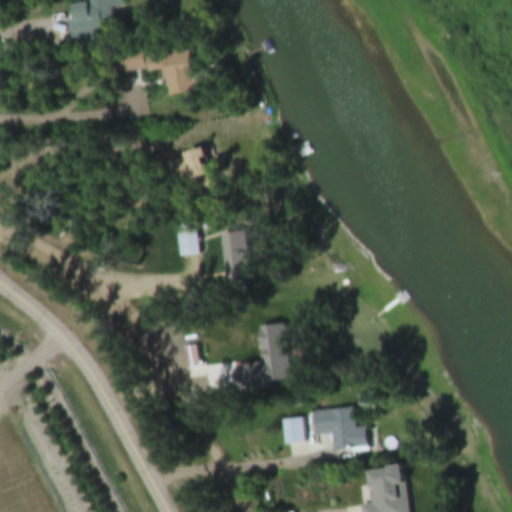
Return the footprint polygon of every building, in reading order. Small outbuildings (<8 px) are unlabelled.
[(68,8),(71,22),(67,22),(70,38),(112,29),(108,11),(118,9),(116,0),(85,0),(86,4),(68,8)] [(168,166),(171,182),(203,176),(198,153),(180,157),(181,163),(168,166)] [(174,228),(177,259),(197,257),(194,226),(174,228)] [(286,341),(247,341),(247,359),(286,359),(286,341)] [(231,369),(231,388),(252,388),(252,369),(231,369)] [(309,413),(310,437),(329,437),(330,453),(366,452),(365,431),(353,431),(352,412),(309,413)] [(304,444),(302,420),(280,422),(283,446),(304,444)] [(361,474),(365,511),(404,511),(400,470),(361,474)]
